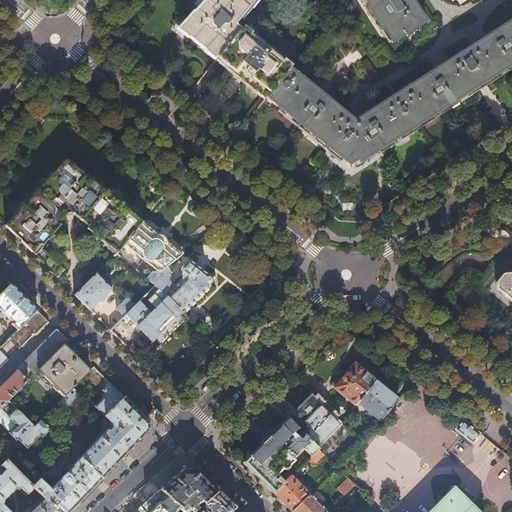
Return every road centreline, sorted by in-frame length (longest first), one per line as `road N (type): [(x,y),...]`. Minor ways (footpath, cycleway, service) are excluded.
road 1 (residential): [(55,39),(346,274)]
road 2 (residential): [(186,431),(0,246)]
road 3 (tertiary): [(186,431),(346,274)]
road 4 (residential): [(346,274),(511,410)]
road 5 (tertiary): [(346,274),(511,168)]
